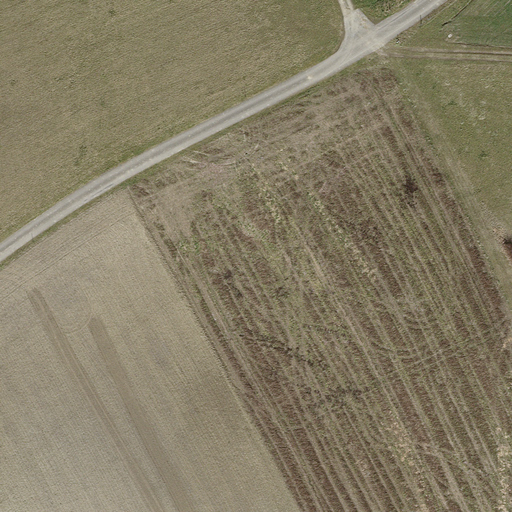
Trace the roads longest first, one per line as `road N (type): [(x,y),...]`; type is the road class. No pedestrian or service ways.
road 1 (track): [(0,257),(80,197),(430,0)]
road 2 (track): [(372,37),(408,54),(511,59)]
